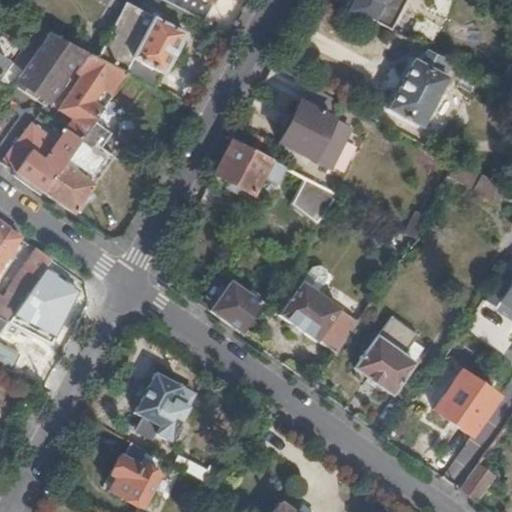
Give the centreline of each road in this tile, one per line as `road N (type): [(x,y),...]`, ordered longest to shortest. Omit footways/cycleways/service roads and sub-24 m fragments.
road 1 (residential): [(126,286),(447,511)]
road 2 (residential): [(126,286),(273,0)]
road 3 (residential): [(126,286),(3,511)]
road 4 (residential): [(0,197),(126,286)]
